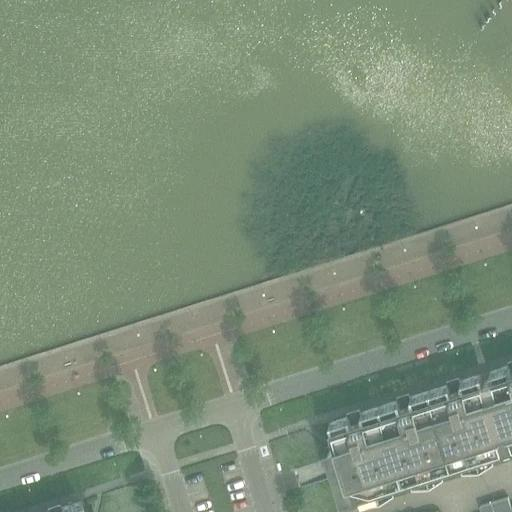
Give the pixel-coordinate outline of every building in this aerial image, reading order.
[(511,446),(511,364),(489,372),(491,379),(482,382),(504,449),(511,446)] [(480,375),(460,381),(429,391),(453,466),(504,449),(482,382),(480,375)] [(453,466),(429,391),(379,407),(403,481),(453,466)] [(403,481),(379,407),(329,423),(336,445),(327,454),(326,454),(340,498),(342,497),(348,499),(403,481)] [(479,506),(481,511),(499,511),(511,508),(508,497),(479,506)] [(83,511),(81,502),(48,511),(83,511)]
